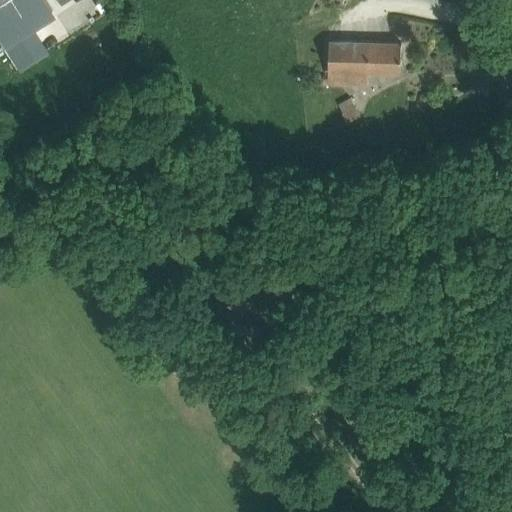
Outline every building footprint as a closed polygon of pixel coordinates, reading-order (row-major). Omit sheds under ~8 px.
[(401,42),(329,40),(328,82),(368,83),(368,71),(400,71),(401,42)] [(339,102),(347,121),(361,114),(351,96),(339,102)] [(511,200),(504,191),(483,209),(500,228),(511,217),(511,200)] [(287,283),(213,256),(206,275),(201,293),(227,302),(280,321),(289,295),(284,293),(287,283)] [(176,402),(211,383),(192,348),(157,367),(176,402)] [(366,410),(349,420),(366,450),(383,440),(366,410)] [(270,511),(260,496),(244,507),(246,511),(270,511)]
